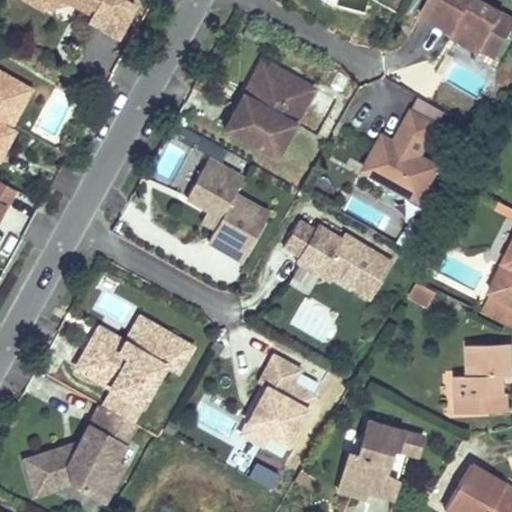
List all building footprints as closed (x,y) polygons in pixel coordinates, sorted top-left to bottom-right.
[(42,0),(21,0),(42,11),(44,8),(42,0)] [(42,0),(44,8),(73,0),(77,0),(93,8),(86,21),(116,37),(133,6),(124,1),(124,0),(42,0)] [(511,31),(511,19),(478,0),(428,0),(420,15),(453,34),(461,21),(467,25),(458,40),(480,53),(482,50),(492,32),(507,40),(511,31)] [(270,65),(262,61),(234,111),(242,115),(270,65)] [(278,114),(297,80),(270,65),(242,115),(234,111),(224,129),(276,159),(295,123),(278,114)] [(0,158),(16,130),(7,126),(11,119),(15,122),(26,102),(10,94),(17,81),(0,71),(0,158)] [(314,89),(297,80),(278,114),(295,123),(314,89)] [(10,94),(26,102),(33,90),(17,81),(10,94)] [(438,124),(412,110),(403,127),(410,130),(402,144),(395,140),(384,134),(364,170),(401,191),(407,181),(426,191),(440,166),(421,155),(438,124)] [(410,130),(403,127),(395,140),(402,144),(410,130)] [(209,210),(220,217),(214,228),(207,241),(241,260),(267,213),(234,194),(242,178),(208,158),(186,197),(197,204),(209,210)] [(421,201),(426,191),(407,181),(401,191),(421,201)] [(0,216),(14,190),(0,182),(0,216)] [(202,221),(214,228),(220,217),(209,210),(202,221)] [(342,240),(319,226),(316,231),(300,221),(284,248),(300,257),(296,262),(311,272),(315,267),(324,272),(354,291),(377,254),(345,234),(342,240)] [(511,245),(489,292),(511,303),(511,245)] [(324,272),(315,267),(311,272),(320,277),(324,272)] [(429,307),(436,292),(417,282),(409,297),(429,307)] [(125,344),(99,328),(84,353),(102,363),(111,347),(128,357),(148,323),(140,319),(125,344)] [(178,341),(148,323),(128,357),(111,347),(102,363),(84,353),(75,368),(140,406),(163,367),(178,341)] [(190,349),(178,341),(163,367),(175,374),(190,349)] [(511,374),(511,359),(511,343),(468,345),(469,375),(457,375),(457,396),(465,396),(466,413),(508,411),(507,392),(504,393),(504,375),(511,374)] [(287,445),(315,396),(293,383),(301,370),(275,355),(259,382),(267,387),(247,422),(268,434),(287,445)] [(458,413),(466,413),(465,396),(457,396),(458,413)] [(52,452),(71,483),(104,501),(124,465),(116,460),(135,425),(99,405),(72,453),(65,443),(52,452)] [(423,436),(368,420),(357,454),(349,452),(337,489),(363,497),(366,490),(393,498),(398,480),(384,474),(392,448),(417,456),(423,436)] [(262,445),(268,434),(247,422),(240,433),(262,445)] [(65,443),(72,453),(84,431),(65,443)] [(247,478),(272,487),(279,470),(253,461),(247,478)] [(505,484),(471,464),(444,510),(448,511),(511,511),(511,492),(503,487),(505,484)] [(511,487),(505,484),(503,487),(511,492),(511,487)]
